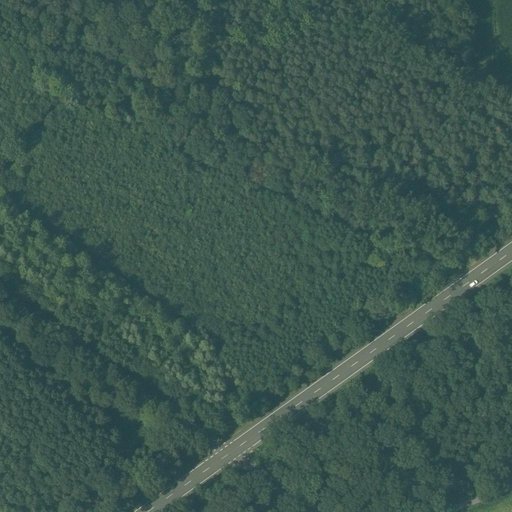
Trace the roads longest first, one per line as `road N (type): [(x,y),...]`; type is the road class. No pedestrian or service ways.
road 1 (secondary): [(511,252),(238,450)]
road 2 (unclassified): [(0,284),(238,450)]
